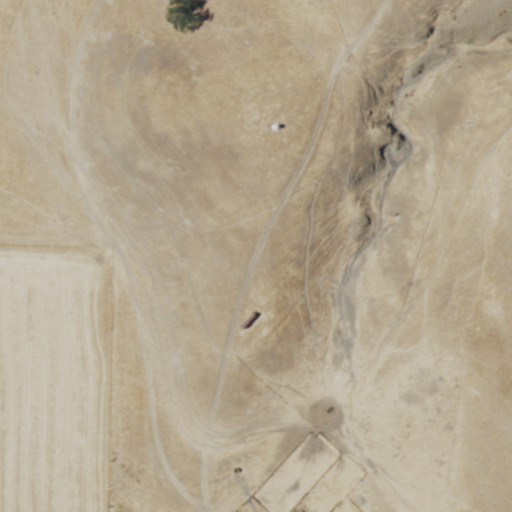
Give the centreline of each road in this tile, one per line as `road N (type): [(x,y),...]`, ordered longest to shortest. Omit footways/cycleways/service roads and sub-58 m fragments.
road 1 (track): [(207,511),(206,440),(260,244),(310,145),(336,59),(387,0)]
road 2 (track): [(205,511),(176,483),(158,448),(126,279),(73,168),(73,63),(96,0)]
